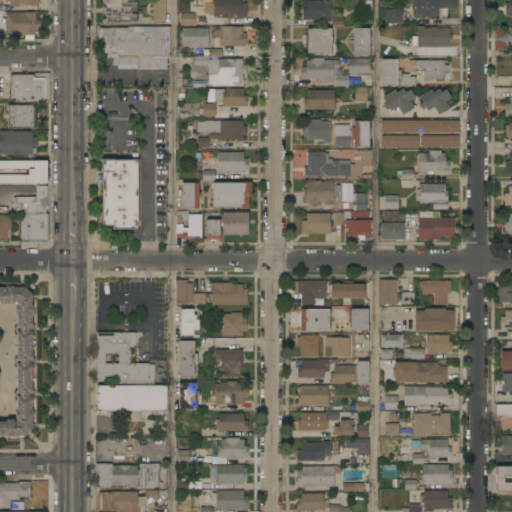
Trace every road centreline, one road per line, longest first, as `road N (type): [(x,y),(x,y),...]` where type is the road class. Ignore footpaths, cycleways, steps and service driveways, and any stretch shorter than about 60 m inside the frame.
road 1 (residential): [(273,511),(276,0)]
road 2 (residential): [(0,260),(511,262)]
road 3 (residential): [(479,511),(480,0)]
road 4 (secondary): [(73,172),(70,0)]
road 5 (secondary): [(72,511),(72,350)]
